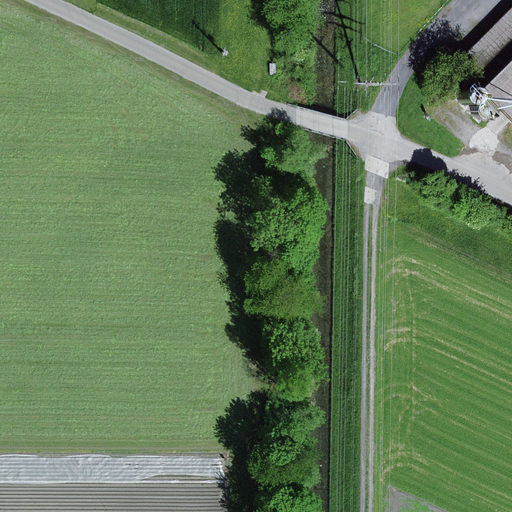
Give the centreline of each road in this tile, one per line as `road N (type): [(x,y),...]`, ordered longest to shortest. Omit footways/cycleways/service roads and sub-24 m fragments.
road 1 (track): [(371,511),(378,135),(387,96),(465,0)]
road 2 (track): [(33,0),(246,99),(378,135),(511,200)]
